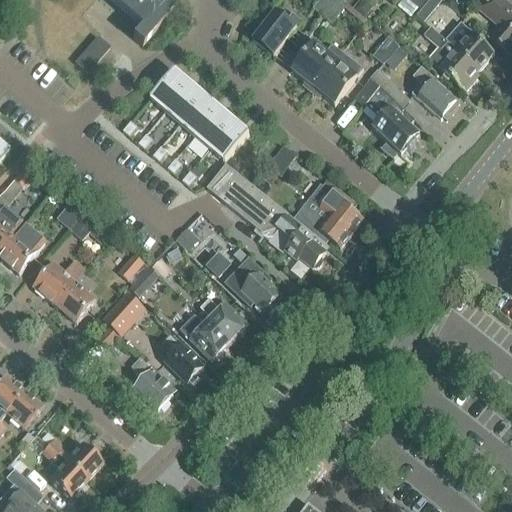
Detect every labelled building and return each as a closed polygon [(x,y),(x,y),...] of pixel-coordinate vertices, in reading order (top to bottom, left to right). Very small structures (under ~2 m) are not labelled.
[(111,0),(113,1),(122,10),(130,17),(132,18),(142,27),(136,35),(131,40),(141,49),(169,17),(173,12),(172,12),(170,14),(162,7),(165,5),(159,0),(111,0)] [(336,0),(321,0),(313,11),(322,18),(336,0)] [(337,0),(336,0),(322,18),(332,26),(347,8),(337,0)] [(428,4),(422,0),(405,0),(421,13),(428,4)] [(443,3),(439,0),(432,0),(429,5),(436,11),(443,3)] [(511,55),(511,10),(500,0),(486,0),(477,12),(497,30),(489,40),(510,58),(511,55)] [(362,3),(355,11),(364,19),(371,10),(362,3)] [(252,44),(274,61),(302,25),(292,17),(286,25),(275,16),(252,44)] [(445,44),(479,74),(495,56),(461,26),(445,44)] [(424,38),(431,44),(437,37),(430,31),(424,38)] [(479,74),(445,44),(437,37),(431,44),(441,53),(431,63),(430,62),(429,63),(465,95),(476,83),(473,81),(479,74)] [(74,65),(86,76),(108,50),(96,40),(74,65)] [(398,50),(388,42),(373,60),(383,69),(398,50)] [(292,76),(313,92),(342,57),(331,49),(326,56),(315,47),(292,76)] [(419,61),(410,53),(407,57),(416,65),(419,61)] [(362,73),(351,64),(342,57),(313,92),(334,109),(357,81),(362,73)] [(420,87),(411,97),(440,123),(442,122),(444,123),(448,123),(452,118),(452,114),(450,112),(457,105),(444,93),(445,92),(422,71),(413,81),(420,87)] [(378,74),(371,82),(381,90),(402,111),(409,103),(378,74)] [(189,89),(174,76),(150,104),(165,117),(189,89)] [(402,111),(381,90),(371,82),(355,102),(365,110),(367,108),(382,122),(372,132),(387,146),(381,152),(381,151),(380,152),(382,155),(385,157),(388,159),(390,161),(393,163),(394,162),(393,162),(398,157),(400,159),(419,139),(411,131),(417,125),(402,111)] [(204,101),(189,89),(165,117),(180,129),(204,101)] [(219,113),(204,101),(180,129),(195,142),(219,113)] [(233,126),(219,113),(195,142),(209,154),(233,126)] [(249,139),(233,126),(209,154),(225,167),(249,139)] [(139,133),(132,127),(124,136),(132,142),(139,133)] [(10,137),(3,132),(0,135),(0,142),(3,145),(10,137)] [(154,146),(147,139),(139,148),(146,155),(154,146)] [(0,167),(10,156),(0,147),(0,167)] [(268,168),(269,169),(280,179),(295,160),(283,150),(268,168)] [(169,158),(161,152),(154,161),(161,167),(169,158)] [(183,170),(176,164),(168,173),(175,179),(183,170)] [(39,174),(30,166),(14,184),(23,192),(39,174)] [(226,170),(206,192),(259,234),(258,236),(268,244),(277,233),(276,233),(287,218),(226,170)] [(198,183),(191,176),(183,186),(190,192),(198,183)] [(357,209),(327,185),(322,190),(324,191),(324,197),(317,197),(310,206),(351,238),(362,223),(352,215),(357,209)] [(57,222),(70,233),(86,214),(72,203),(57,222)] [(351,238),(310,206),(305,212),(298,215),(292,222),(304,231),(325,248),(329,243),(340,252),(351,238)] [(0,257),(17,238),(24,230),(3,212),(0,215),(0,257)] [(88,236),(99,224),(88,214),(71,233),(82,243),(88,236)] [(292,222),(287,218),(276,233),(277,233),(292,245),(285,255),(296,264),(298,261),(313,273),(314,271),(317,271),(319,270),(321,268),(322,265),(321,262),(326,256),(311,244),(313,242),(302,233),(304,231),(292,222)] [(114,237),(99,224),(88,236),(104,249),(114,237)] [(24,230),(17,238),(0,257),(0,262),(19,278),(45,248),(24,230)] [(176,244),(187,255),(199,243),(188,232),(176,244)] [(128,283),(143,266),(133,258),(118,275),(128,283)] [(173,274),(160,262),(152,271),(164,283),(173,274)] [(268,285),(270,283),(248,262),(225,287),(250,310),(254,306),(264,316),(267,313),(269,315),(276,307),(274,305),(281,297),(268,285)] [(73,266),(63,278),(53,269),(34,291),(55,309),(74,287),(84,276),(73,266)] [(143,266),(128,284),(133,289),(149,272),(143,266)] [(130,292),(139,300),(159,280),(150,271),(149,272),(133,289),(130,292)] [(362,295),(378,310),(392,295),(376,280),(362,295)] [(95,305),(74,287),(55,309),(76,327),(95,305)] [(127,295),(102,323),(122,341),(147,313),(127,295)] [(208,325),(229,347),(247,329),(226,307),(219,314),(210,305),(202,313),(211,322),(208,325)] [(211,365),(229,347),(208,325),(204,329),(195,320),(181,334),(190,343),(190,344),(211,365)] [(108,350),(118,340),(108,331),(99,342),(108,350)] [(174,357),(165,366),(186,387),(188,385),(190,387),(198,379),(196,377),(203,370),(181,349),(180,350),(170,340),(163,347),(174,357)] [(133,392),(157,414),(172,398),(160,386),(162,384),(140,362),(131,371),(143,382),(133,392)] [(5,380),(0,385),(0,413),(4,417),(23,395),(5,380)] [(23,395),(4,417),(23,433),(42,411),(23,395)] [(29,445),(59,472),(48,484),(69,503),(85,485),(65,466),(47,449),(35,439),(29,445)] [(47,449),(56,458),(62,452),(53,443),(47,449)] [(81,448),(65,466),(85,485),(102,468),(81,448)] [(0,501),(0,511),(37,511),(34,509),(42,500),(13,473),(4,482),(11,489),(0,501)] [(29,485),(38,493),(45,486),(36,478),(29,485)] [(59,499),(48,489),(41,497),(52,507),(59,499)]
